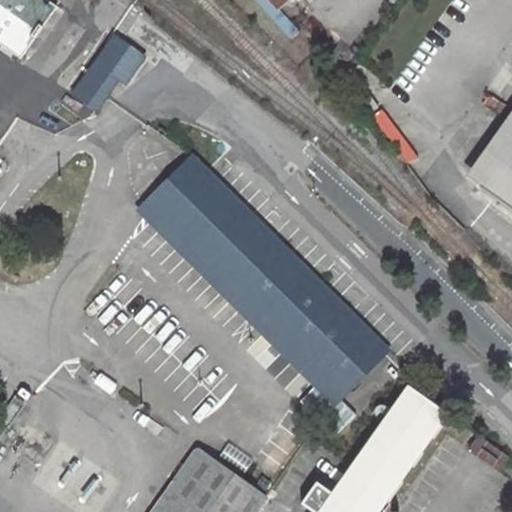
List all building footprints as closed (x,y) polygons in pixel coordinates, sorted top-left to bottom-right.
[(0,0),(0,43),(19,57),(54,6),(45,0),(0,0)] [(290,0),(289,0),(273,0),(281,8),(290,0)] [(111,38),(74,91),(89,102),(116,66),(130,77),(142,60),(111,38)] [(511,142),(497,163),(509,172),(511,168),(511,142)] [(388,351),(192,156),(145,204),(323,382),(340,400),(388,351)] [(511,168),(509,172),(497,163),(480,188),(511,210),(511,168)] [(323,382),(301,404),(336,438),(357,417),(340,400),(323,382)] [(374,511),(445,413),(409,387),(320,511),(374,511)] [(194,446),(148,511),(254,511),(266,495),(194,446)]
